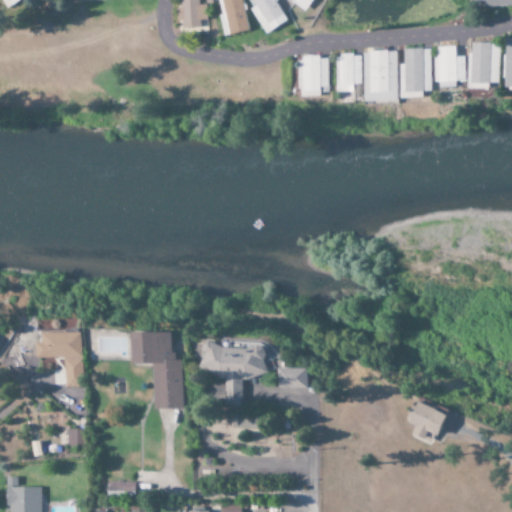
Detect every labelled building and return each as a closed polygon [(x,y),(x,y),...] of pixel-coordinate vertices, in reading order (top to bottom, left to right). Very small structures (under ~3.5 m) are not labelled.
[(178,0),(179,8),(176,8),(177,32),(207,31),(205,5),(197,5),(197,0),(178,0)] [(248,31),(240,0),(216,0),(225,36),(248,31)] [(264,34),(286,23),(273,0),(249,0),(254,7),(251,9),(264,34)] [(287,0),(305,12),(313,0),(287,0)] [(470,87),(490,88),(490,84),(499,84),(499,44),(470,43),(470,87)] [(466,57),(457,57),(457,47),(438,47),(439,86),(458,85),(458,83),(467,82),(466,57)] [(405,49),(406,63),(402,64),(403,98),(424,98),(424,92),(434,91),(432,49),(405,49)] [(365,52),(367,102),(401,101),(399,51),(365,52)] [(338,92),(357,91),(357,83),(364,83),(363,55),(337,56),(338,92)] [(329,56),(300,57),(301,98),(322,97),(322,89),(330,89),(329,56)] [(135,364),(156,364),(156,410),(185,410),(184,360),(177,360),(177,332),(135,333),(135,364)] [(67,358),(67,387),(85,387),(85,333),(45,333),(45,343),(38,343),(38,358),(67,358)] [(246,380),(267,381),(268,349),(206,346),(205,374),(228,375),(227,406),(244,407),(246,380)] [(280,388),(309,389),(309,370),(280,369),(280,388)] [(416,427),(412,436),(432,445),(445,415),(414,401),(405,423),(416,427)] [(67,446),(80,446),(80,429),(66,429),(67,446)] [(40,511),(40,488),(17,488),(17,478),(7,478),(6,511),(40,511)] [(135,483),(107,482),(106,497),(134,498),(135,483)]
